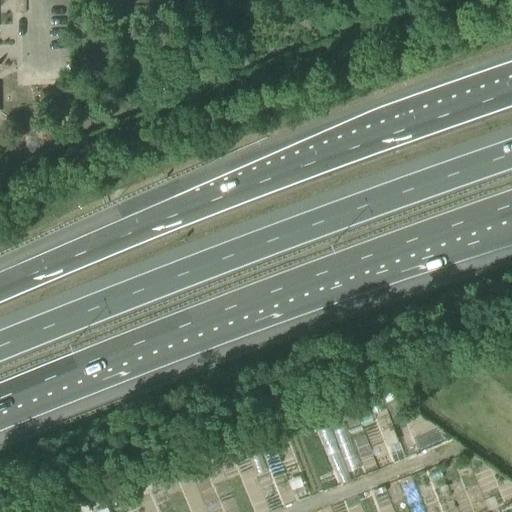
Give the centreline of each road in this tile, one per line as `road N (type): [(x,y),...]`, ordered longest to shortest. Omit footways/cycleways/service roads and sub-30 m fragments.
road 1 (motorway): [(511,92),(259,182),(0,288)]
road 2 (motorway): [(0,407),(511,214)]
road 3 (motorway): [(511,154),(0,345)]
road 4 (unknown): [(291,511),(458,443)]
